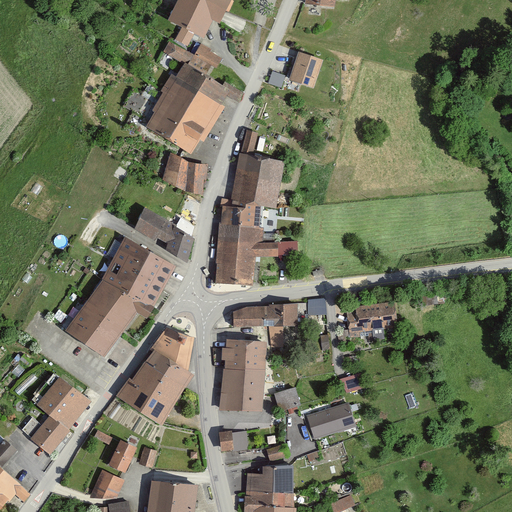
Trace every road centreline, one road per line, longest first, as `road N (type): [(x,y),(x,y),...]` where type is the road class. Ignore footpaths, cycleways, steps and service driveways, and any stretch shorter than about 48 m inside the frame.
road 1 (residential): [(289,0),(211,190),(193,277)]
road 2 (tertiary): [(225,299),(511,265)]
road 3 (residential): [(171,309),(28,511)]
road 4 (tertiary): [(229,511),(208,417),(206,323)]
